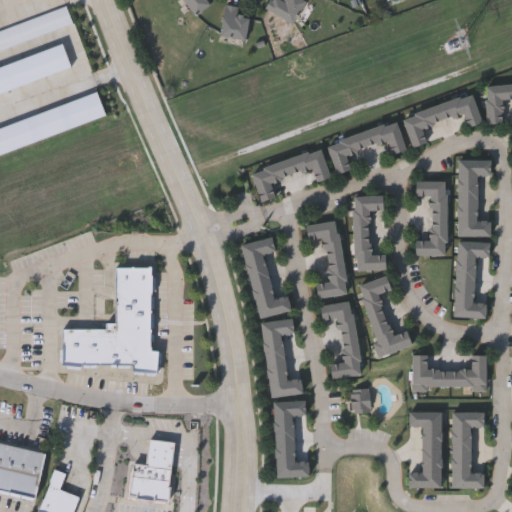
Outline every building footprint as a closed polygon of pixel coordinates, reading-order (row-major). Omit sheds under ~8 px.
[(208,0),(210,2),(195,14),(183,0),(208,0)] [(265,7),(269,0),(306,0),(292,23),(265,7)] [(219,35),(225,3),(239,5),(237,14),(249,16),(245,39),(219,35)] [(511,98),(502,99),(503,122),(486,123),(484,84),(511,82),(511,98)] [(401,115),(471,94),(480,123),(466,127),(462,115),(422,127),(427,142),(411,147),(401,115)] [(404,150),(390,154),(386,141),(346,153),(350,169),(335,173),(326,142),(396,121),(404,150)] [(329,177),(313,182),(309,169),(270,181),(275,196),(260,201),(250,170),(320,148),(329,177)] [(446,180),(445,254),(414,254),(414,239),(429,239),(429,195),(414,195),(414,180),(446,180)] [(354,269),(351,196),(383,195),(384,209),(368,210),(369,254),(385,254),(385,268),(354,269)] [(305,224),(336,220),(346,293),(316,297),(314,283),(329,281),(323,237),(307,239),(305,224)] [(152,265),(150,349),(160,350),(159,371),(132,369),(132,363),(62,362),(62,327),(105,327),(106,321),(115,321),(116,264),(152,265)] [(408,328),(413,344),(379,355),(357,285),(385,276),(389,289),(378,293),(391,334),(408,328)] [(318,305),(350,300),(360,374),(330,378),(328,363),(343,361),(336,317),(321,320),(318,305)] [(485,355),(485,388),(412,388),(412,354),(426,354),(426,369),(469,369),(469,355),(485,355)] [(350,388),(369,388),(369,411),(350,411),(350,388)] [(0,445),(43,456),(34,501),(0,493),(0,445)] [(80,495),(73,511),(55,511),(40,506),(54,467),(67,472),(61,488),(80,495)]
